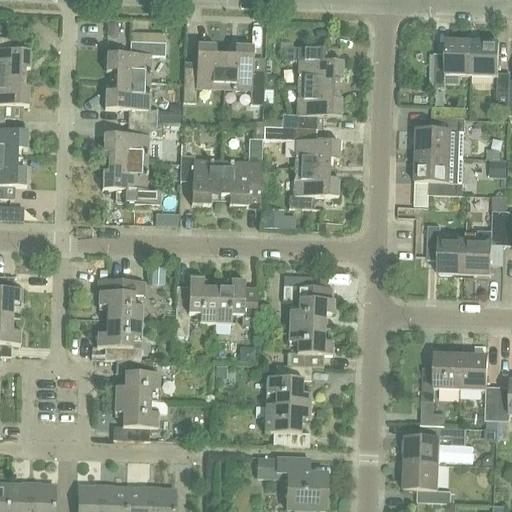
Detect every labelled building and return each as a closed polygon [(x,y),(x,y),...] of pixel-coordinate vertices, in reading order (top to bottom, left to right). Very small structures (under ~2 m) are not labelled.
[(0,79),(20,80),(20,71),(30,71),(31,53),(9,52),(9,39),(0,39),(0,79)] [(166,45),(131,43),(131,56),(107,55),(107,74),(118,74),(117,83),(150,85),(151,58),(165,59),(166,45)] [(446,77),(472,78),(473,44),(447,43),(446,56),(434,56),(433,90),(445,90),(446,77)] [(510,89),(511,75),(498,75),(499,45),(473,44),(472,78),(497,79),(496,109),(510,109),(510,89)] [(198,90),(224,91),(225,57),(217,57),(217,46),(198,46),(197,70),(185,69),(184,104),(198,104),(198,90)] [(266,77),(266,72),(253,71),(254,48),(235,47),(235,57),(225,57),(224,91),(252,92),(251,106),(265,107),(265,88),(266,77)] [(300,63),(299,90),(331,91),(331,82),(342,82),(342,64),(320,63),(320,50),(295,49),(294,63),(300,63)] [(266,77),(265,88),(275,89),(276,78),(266,77)] [(0,119),(7,120),(7,108),(29,109),(29,90),(19,89),(20,80),(0,79),(0,119)] [(129,112),(128,124),(159,125),(159,112),(149,111),(150,85),(117,83),(117,93),(106,92),(105,111),(129,112)] [(283,116),(282,129),(282,130),(317,131),(317,118),(340,119),(341,101),(331,100),(331,91),(299,90),(298,117),(283,116)] [(431,121),(465,122),(465,110),(432,108),(431,121)] [(0,159),(17,160),(18,151),(27,152),(28,133),(6,132),(7,120),(0,119),(0,159)] [(418,133),(417,159),(451,160),(452,134),(465,135),(465,122),(432,121),(431,133),(418,133)] [(115,154),(114,164),(147,165),(148,138),(163,139),(163,125),(159,125),(128,124),(128,137),(105,136),(104,154),(115,154)] [(262,142),(263,142),(264,142),(264,129),(254,129),(253,151),(250,151),(249,165),(222,164),(220,197),(230,197),(230,208),(249,208),(249,185),(262,185),(263,151),(262,151),(262,142)] [(282,129),(277,129),(264,129),(264,142),(282,143),(297,144),(296,170),(328,171),(328,162),(339,163),(339,144),(316,143),(317,131),(282,130),(282,129)] [(486,162),(499,163),(499,161),(502,161),(502,154),(499,154),(500,152),(487,151),(486,162)] [(212,197),(220,197),(222,164),(195,163),(195,159),(182,158),(181,183),(193,183),(192,206),(211,207),(212,197)] [(0,200),(4,201),(4,188),(26,189),(27,170),(17,170),(17,160),(0,159),(0,200)] [(462,198),(463,186),(450,186),(451,160),(417,159),(416,185),(430,186),(429,197),(462,198)] [(146,192),(147,165),(114,164),(114,174),(103,173),(103,191),(126,192),(126,205),(160,206),(161,193),(146,192)] [(497,180),(511,180),(511,167),(497,167),(497,180)] [(328,181),(328,171),(296,170),(295,197),(290,197),(289,210),(314,211),(314,199),(337,200),(338,181),(328,181)] [(11,209),(0,209),(0,222),(11,223),(11,209)] [(263,231),(295,232),(295,218),(283,218),(283,211),(262,211),(263,231)] [(479,233),(479,244),(467,243),(465,277),(491,278),(492,248),(504,248),(505,215),(493,214),(492,233),(479,233)] [(178,216),(166,216),(166,228),(178,229),(178,216)] [(342,225),(312,225),(311,234),(342,234),(342,225)] [(439,276),(465,277),(467,243),(440,242),(440,229),(429,229),(428,262),(439,262),(439,276)] [(151,270),(151,287),(164,287),(164,271),(151,270)] [(0,318),(14,319),(14,304),(22,305),(23,291),(15,291),(15,279),(0,278),(0,318)] [(177,288),(175,324),(175,338),(188,339),(188,325),(189,325),(189,316),(200,316),(200,325),(215,325),(217,289),(203,289),(203,280),(190,280),(189,288),(177,288)] [(241,326),(255,327),(256,327),(257,291),(244,290),(245,282),(231,281),(231,290),(217,289),(215,325),(231,326),(231,318),(242,318),(241,326)] [(106,308),(106,322),(142,323),(143,307),(134,307),(135,296),(143,297),(144,283),(107,282),(107,294),(98,294),(98,308),(106,308)] [(289,313),(288,328),(325,329),(325,316),(334,316),(335,302),(333,302),(334,290),(284,288),(283,302),(298,303),(298,313),(289,313)] [(0,358),(1,358),(12,359),(13,346),(21,346),(21,333),(13,333),(14,319),(0,318),(0,358)] [(104,362),(116,362),(140,363),(140,350),(133,349),(133,338),(141,339),(142,323),(106,322),(105,336),(97,336),(96,349),(105,350),(104,362)] [(287,355),(287,368),(312,368),(312,369),(324,369),(324,357),(332,357),(333,343),(324,343),(325,329),(288,328),(288,344),(296,344),(296,355),(287,355)] [(435,391),(461,392),(462,357),(436,356),(435,370),(423,370),(422,403),(421,429),(445,430),(445,417),(433,417),(434,403),(435,391)] [(485,422),(498,423),(499,389),(487,389),(488,358),(462,357),(461,392),(486,393),(485,422)] [(115,389),(114,402),(151,403),(151,392),(160,392),(160,376),(152,375),(152,363),(140,363),(116,362),(116,376),(124,376),(124,389),(115,389)] [(275,395),(274,407),(311,408),(311,395),(302,395),(303,382),(312,382),(312,369),(312,368),(287,368),(276,367),(275,380),(267,379),(266,395),(275,395)] [(511,418),(511,417),(511,382),(511,383),(511,390),(499,389),(498,423),(510,423),(511,418)] [(113,442),(149,443),(150,431),(158,431),(159,415),(150,415),(151,403),(114,402),(114,415),(123,415),(122,428),(114,428),(113,442)] [(273,447),(309,448),(310,435),(301,435),(302,421),(310,421),(311,408),(274,407),(274,419),(266,418),(265,434),(273,434),(273,447)] [(453,442),(464,442),(465,433),(454,433),(454,430),(445,430),(421,429),(420,441),(406,440),(405,466),(439,467),(440,442),(453,442)] [(491,457),(486,457),(482,461),(481,468),(493,469),(493,457),(491,457)] [(257,459),(256,483),(286,484),(284,511),(326,511),(326,475),(309,475),(309,460),(277,459),(257,459)] [(418,505),(419,505),(431,505),(451,506),(451,493),(438,493),(439,467),(405,466),(404,492),(418,492),(418,505)] [(5,511),(29,511),(30,487),(7,486),(5,511)] [(53,511),(54,487),(30,487),(29,511),(53,511)] [(77,511),(101,511),(102,489),(79,488),(77,511)] [(101,511),(125,511),(127,490),(102,489),(101,511)] [(125,511),(149,511),(150,491),(127,490),(125,511)] [(173,511),(174,492),(150,491),(149,511),(173,511)]
